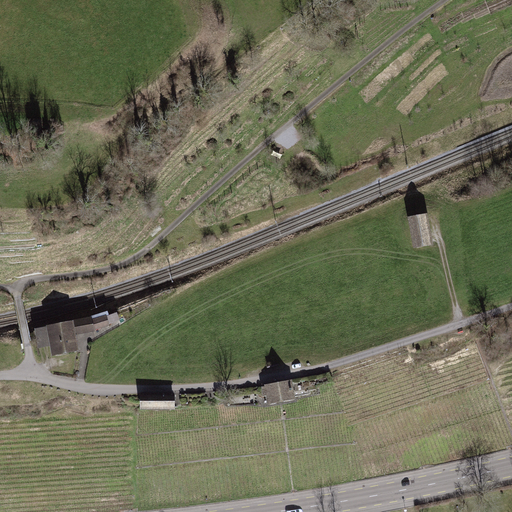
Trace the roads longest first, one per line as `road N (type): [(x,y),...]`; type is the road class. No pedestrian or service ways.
road 1 (track): [(29,374),(78,387),(211,387),(327,366),(511,306)]
road 2 (primary): [(511,465),(274,511)]
